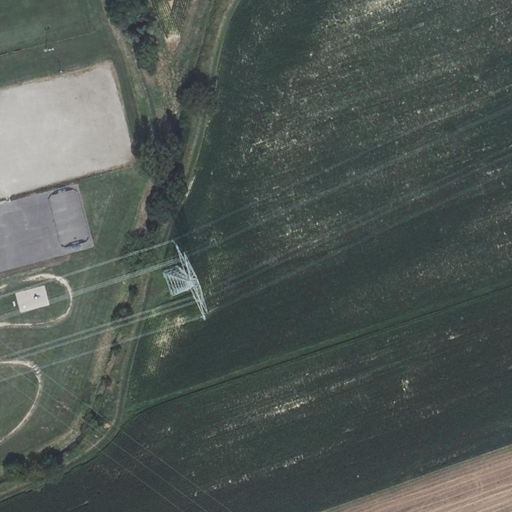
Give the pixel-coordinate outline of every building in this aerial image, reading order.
[(64,21),(48,24),(52,40),(67,37),(64,21)] [(104,22),(91,25),(93,31),(105,28),(104,22)] [(26,33),(13,35),(15,48),(28,46),(26,33)] [(37,56),(41,73),(56,69),(52,52),(37,56)] [(24,65),(7,68),(10,84),(27,81),(24,65)] [(118,112),(133,108),(130,94),(114,97),(118,112)] [(17,292),(19,311),(49,306),(46,288),(17,292)] [(50,361),(50,355),(38,355),(38,368),(57,368),(57,361),(50,361)] [(18,396),(4,404),(11,418),(25,410),(18,396)]
